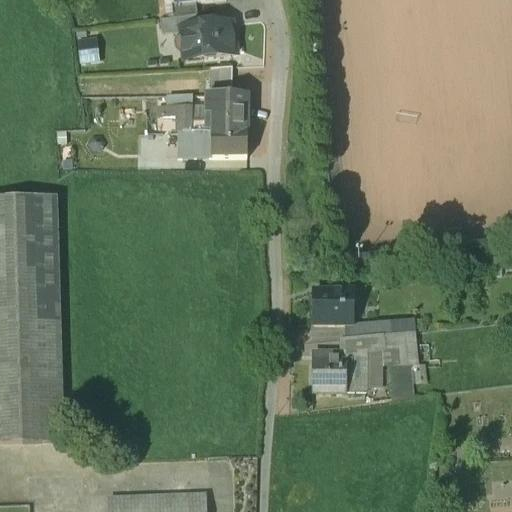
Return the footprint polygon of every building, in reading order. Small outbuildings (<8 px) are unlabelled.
[(194,6),(181,7),(181,6),(171,7),(173,19),(195,17),(194,6)] [(173,19),(159,21),(161,37),(181,35),(180,31),(197,29),(195,17),(173,19)] [(197,29),(180,31),(181,35),(181,38),(178,40),(175,43),(175,47),(176,51),(179,53),(183,54),(184,60),(203,57),(206,62),(212,62),(215,59),(235,57),(232,26),(197,29)] [(93,42),(80,44),(82,63),(96,61),(93,42)] [(247,97),(205,97),(204,125),(190,124),(190,134),(246,134),(247,97)] [(191,110),(178,109),(178,134),(190,134),(190,124),(191,110)] [(190,134),(178,134),(177,160),(190,160),(190,145),(190,134)] [(246,134),(190,134),(190,145),(210,146),(210,160),(222,160),(222,165),(229,165),(229,160),(246,160),(246,134)] [(54,202),(0,203),(0,447),(61,446),(54,202)] [(352,292),(341,292),(340,294),(313,293),(313,328),(344,329),(351,329),(351,327),(352,292)] [(412,321),(351,327),(351,329),(344,329),(343,342),(402,336),(413,335),(412,321)] [(402,336),(344,342),(346,356),(341,356),(341,362),(365,363),(365,353),(383,353),(382,349),(403,351),(402,336)] [(365,363),(341,362),(341,356),(325,356),(325,362),(312,362),(312,396),(364,396),(365,363)] [(409,368),(389,370),(393,403),(413,400),(409,368)] [(204,511),(204,496),(107,499),(107,511),(204,511)]
